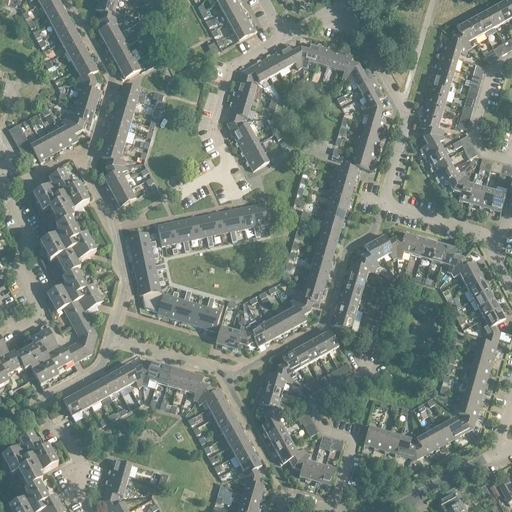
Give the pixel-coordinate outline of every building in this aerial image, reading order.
[(59,0),(52,0),(40,7),(45,16),(61,8),(58,2),(60,1),(59,0)] [(141,0),(135,0),(132,2),(140,9),(145,6),(142,1),(141,0)] [(237,3),(235,0),(227,0),(218,5),(223,15),(239,6),(241,5),(239,2),(237,3)] [(511,0),(510,0),(508,2),(506,0),(503,2),(504,4),(511,18),(511,0)] [(116,8),(99,3),(97,9),(95,8),(94,13),(102,15),(100,23),(119,21),(121,16),(114,15),(116,8)] [(511,19),(511,18),(504,4),(498,7),(497,5),(493,7),(494,9),(503,25),(511,19)] [(243,13),(239,6),(223,15),(228,24),(244,16),(246,15),(245,11),(243,13)] [(63,7),(61,8),(45,16),(50,26),(66,17),(63,11),(65,10),(63,7)] [(503,25),(494,9),(489,12),(488,10),(484,12),(485,14),(494,30),(503,25)] [(495,33),(494,30),(485,14),(479,17),(478,16),(474,17),(475,19),(484,35),(486,38),(495,33)] [(68,16),(66,17),(50,26),(56,35),(72,26),(69,21),(70,20),(68,16)] [(248,22),(244,16),(228,24),(233,34),(249,25),(251,24),(250,21),(248,22)] [(484,35),(475,19),(470,23),(469,21),(465,23),(466,25),(475,40),(484,35)] [(121,25),(119,21),(100,23),(104,31),(98,34),(101,40),(100,41),(102,45),(103,44),(120,35),(116,28),(121,25)] [(73,25),(72,26),(56,35),(61,45),(77,36),(74,30),(76,29),(73,25)] [(253,31),(249,25),(233,34),(239,44),(255,35),(257,33),(255,30),(253,31)] [(475,40),(466,25),(460,28),(459,26),(455,28),(460,36),(452,40),(467,52),(471,50),(468,44),(475,40)] [(79,35),(77,36),(61,45),(66,54),(82,45),(79,40),(81,39),(79,35)] [(125,44),(120,35),(103,44),(107,49),(105,50),(107,54),(109,53),(125,44)] [(467,52),(452,40),(450,48),(441,46),(440,49),(442,50),(440,57),(458,62),(460,55),(466,57),(467,52)] [(84,44),(82,45),(66,54),(71,64),(87,55),(84,49),(86,48),(84,44)] [(130,54),(125,44),(109,53),(112,59),(110,60),(112,64),(114,63),(130,54)] [(219,54),(214,45),(208,48),(213,58),(219,54)] [(286,50),(280,53),(288,69),(295,66),(298,72),(302,69),(300,50),(293,54),(288,46),(285,48),(286,50)] [(308,52),(300,50),(302,69),(306,71),(308,64),(316,66),(321,49),(321,47),(318,46),(317,48),(310,46),(308,52)] [(328,51),(321,49),(316,66),(326,69),(331,52),(332,50),(328,49),(328,51)] [(276,55),(270,59),(279,75),(288,69),(280,53),(278,52),(275,53),(276,55)] [(338,54),(331,52),(326,69),(336,72),(342,55),(342,53),(339,52),(338,54)] [(89,54),(87,55),(71,64),(76,73),(92,64),(89,59),(91,58),(89,54)] [(135,63),(130,54),(114,63),(117,68),(115,69),(117,73),(119,72),(135,63)] [(348,57),(342,55),(336,72),(344,74),(342,81),(346,82),(358,67),(350,64),(353,56),(349,55),(348,57)] [(439,60),(437,67),(455,73),(458,62),(440,57),(438,56),(437,60),(439,60)] [(267,60),(261,64),(269,80),(279,75),(270,59),(269,57),(266,58),(267,60)] [(258,66),(242,74),(253,84),(258,81),(260,85),(269,80),(261,64),(260,62),(257,64),(258,66)] [(94,63),(92,64),(76,73),(79,78),(73,81),(76,87),(96,85),(92,77),(97,74),(94,68),(96,67),(94,63)] [(140,73),(135,63),(119,72),(122,78),(120,79),(122,82),(124,81),(124,82),(140,73)] [(362,74),(358,67),(346,82),(348,86),(354,83),(358,90),(373,81),(375,80),(374,77),(372,78),(368,71),(362,74)] [(436,71),(434,78),(452,83),(455,73),(437,67),(435,67),(434,70),(436,71)] [(253,84),(242,74),(239,85),(236,84),(235,87),(238,88),(236,95),(253,100),(256,89),(252,88),(253,84)] [(433,81),(431,88),(449,93),(452,83),(434,78),(432,77),(431,80),(433,81)] [(377,87),(373,81),(358,90),(363,99),(379,90),(381,89),(379,86),(377,87)] [(93,93),(96,85),(76,87),(75,91),(81,93),(79,100),(97,105),(98,99),(101,100),(102,95),(93,93)] [(140,92),(123,87),(121,94),(119,93),(118,97),(120,98),(137,103),(140,92)] [(430,91),(428,98),(446,103),(449,93),(431,88),(429,88),(428,91),(430,91)] [(382,97),(379,90),(363,99),(366,106),(361,109),(362,113),(382,111),(378,103),(386,99),(384,96),(382,97)] [(235,98),(233,105),(250,110),(253,100),(236,95),(233,94),(233,98),(235,98)] [(137,103),(120,98),(118,104),(116,104),(115,108),(117,108),(134,113),(137,103)] [(427,102),(425,109),(442,114),(446,103),(428,98),(426,98),(425,101),(427,102)] [(467,99),(464,109),(471,111),(474,101),(468,99),(467,99)] [(97,105),(79,100),(76,111),(94,116),(95,110),(97,110),(99,106),(97,105)] [(232,109),(227,126),(241,124),(243,120),(247,121),(250,110),(233,105),(231,105),(230,108),(232,109)] [(134,113),(117,108),(115,115),(113,114),(112,118),(113,119),(131,124),(134,113)] [(424,112),(422,119),(439,124),(442,114),(425,109),(423,108),(422,112),(424,112)] [(94,116),(76,111),(74,118),(68,116),(67,120),(82,133),(84,125),(91,126),(92,120),(95,120),(96,116),(94,116)] [(380,118),(382,111),(362,113),(361,117),(368,119),(366,126),(383,131),(385,132),(386,129),(384,128),(386,121),(380,118)] [(425,132),(423,140),(442,138),(444,133),(437,132),(439,124),(422,119),(420,118),(419,122),(421,123),(419,130),(425,132)] [(131,124),(113,119),(112,125),(110,124),(109,128),(110,129),(128,134),(131,124)] [(82,133),(67,120),(63,123),(66,128),(59,132),(68,148),(69,150),(72,148),(71,146),(77,143),(74,137),(82,133)] [(244,129),(241,124),(227,126),(232,136),(230,137),(232,140),(233,139),(237,145),(253,136),(247,127),(244,129)] [(383,131),(366,126),(363,137),(380,142),(382,142),(383,139),(381,138),(383,131)] [(22,132),(19,127),(8,132),(11,137),(22,132)] [(128,134),(110,129),(109,135),(107,135),(106,139),(107,139),(125,144),(128,134)] [(25,137),(22,132),(11,137),(14,143),(25,137)] [(68,148),(59,132),(50,137),(58,153),(59,155),(62,153),(61,151),(68,148)] [(258,146),(253,136),(237,145),(235,146),(237,149),(239,148),(242,154),(258,146)] [(27,142),(25,137),(14,143),(17,148),(27,142)] [(58,153),(50,137),(40,142),(49,158),(50,160),(53,159),(52,157),(58,153)] [(380,142),(363,137),(360,147),(377,152),(379,153),(380,149),(378,149),(380,142)] [(444,142),(442,138),(423,140),(427,147),(419,152),(421,155),(423,154),(426,160),(442,152),(439,145),(444,142)] [(125,144),(107,139),(106,146),(104,145),(102,149),(104,150),(122,155),(125,144)] [(466,139),(459,143),(464,152),(471,148),(466,139)] [(30,147),(27,142),(17,148),(20,153),(30,147)] [(49,158),(40,142),(30,148),(33,153),(39,164),(40,166),(43,164),(42,162),(49,158)] [(263,155),(258,146),(242,154),(240,156),(242,158),(244,157),(247,164),(263,155)] [(30,148),(30,147),(20,153),(22,158),(27,155),(33,153),(30,148)] [(377,152),(360,147),(357,157),(374,162),(376,163),(377,159),(375,159),(377,152)] [(471,148),(464,152),(469,161),(477,157),(471,148)] [(122,155),(104,150),(103,156),(101,155),(99,160),(108,162),(105,170),(125,168),(126,164),(120,162),(122,155)] [(447,161),(442,152),(426,160),(425,161),(426,165),(428,164),(432,170),(447,161)] [(269,165),(263,155),(247,164),(245,165),(247,168),(249,167),(253,174),(269,165)] [(374,162),(357,157),(354,168),(371,173),(373,173),(374,170),(372,169),(374,162)] [(453,171),(447,161),(432,170),(430,171),(432,174),(433,173),(437,179),(453,171)] [(473,163),(463,175),(465,178),(468,174),(474,166),(473,163)] [(490,171),(490,172),(500,175),(503,168),(492,165),(490,171)] [(358,172),(340,167),(337,178),(355,183),(357,177),(359,177),(360,173),(358,173),(358,172)] [(459,167),(453,171),(437,179),(435,181),(437,184),(439,183),(442,189),(448,186),(452,193),(465,178),(463,175),(459,167)] [(127,172),(125,168),(105,170),(110,178),(104,181),(107,187),(105,188),(107,192),(109,191),(125,182),(121,175),(127,172)] [(63,172),(48,180),(51,186),(33,196),(43,214),(49,211),(58,228),(70,222),(73,220),(68,211),(72,209),(74,212),(89,204),(79,186),(73,189),(63,172)] [(355,183),(337,178),(334,188),(352,193),(354,187),(356,188),(357,183),(355,183)] [(469,179),(465,178),(452,193),(460,195),(458,204),(461,205),(462,203),(469,205),(474,188),(467,186),(469,179)] [(130,191),(125,182),(109,191),(112,196),(110,197),(112,201),(114,200),(130,191)] [(354,194),(352,193),(334,188),(331,198),(349,203),(351,197),(353,198),(354,194)] [(485,191),(474,188),(469,205),(469,207),(472,208),(473,206),(480,208),(485,191)] [(136,201),(130,191),(114,200),(117,206),(115,207),(117,211),(119,210),(136,201)] [(495,194),(485,191),(480,208),(479,210),(482,211),(483,209),(490,211),(495,194)] [(506,197),(495,194),(490,211),(490,213),(493,214),(493,212),(501,214),(506,197)] [(351,204),(349,203),(331,198),(328,209),(346,214),(347,208),(350,208),(351,204)] [(264,206),(251,208),(256,229),(268,226),(264,206)] [(251,208),(240,211),(244,231),(256,229),(251,208)] [(346,214),(328,209),(325,219),(343,224),(344,218),(346,219),(348,215),(346,214)] [(240,211),(228,213),(232,234),(244,231),(240,211)] [(228,213),(216,215),(220,236),(232,234),(228,213)] [(216,215),(204,218),(209,239),(220,236),(216,215)] [(204,218),(193,220),(197,241),(209,239),(204,218)] [(343,224),(325,219),(322,230),(340,235),(341,228),(344,229),(345,225),(343,224)] [(193,220),(181,223),(185,244),(197,241),(193,220)] [(80,239),(70,222),(58,228),(55,230),(58,236),(40,246),(49,264),(56,261),(65,278),(77,272),(80,270),(75,261),(79,259),(81,262),(96,254),(86,236),(80,239)] [(181,223),(169,225),(173,246),(185,244),(181,223)] [(169,225),(157,228),(161,249),(173,246),(169,225)] [(342,235),(340,235),(322,230),(319,240),(337,245),(338,239),(341,239),(342,235)] [(148,234),(127,239),(130,251),(151,247),(150,244),(148,234)] [(403,242),(395,240),(397,260),(401,261),(403,254),(410,257),(415,239),(409,237),(409,235),(405,234),(403,242)] [(416,237),(415,239),(410,257),(420,260),(426,242),(419,240),(420,238),(416,237)] [(373,242),(374,244),(383,260),(390,256),(393,262),(397,260),(395,240),(387,244),(384,238),(378,242),(377,240),(373,242)] [(339,246),(337,245),(319,240),(316,250),(334,255),(335,249),(337,250),(339,246)] [(426,240),(426,242),(420,260),(431,263),(436,245),(430,243),(430,241),(426,240)] [(437,243),(436,245),(431,263),(441,266),(446,248),(440,246),(441,244),(437,243)] [(383,260),(374,244),(369,247),(368,245),(363,247),(368,255),(360,259),(376,271),(379,269),(376,263),(383,260)] [(447,246),(446,248),(441,266),(449,268),(447,274),(451,276),(463,260),(455,258),(457,251),(450,249),(451,247),(447,246)] [(151,247),(130,251),(132,263),(153,258),(153,256),(151,247)] [(336,256),(334,255),(316,250),(313,261),(331,266),(332,260),(334,260),(336,256)] [(153,258),(132,263),(135,274),(155,270),(155,268),(154,261),(153,258)] [(376,271),(360,259),(358,267),(351,266),(349,272),(347,271),(346,275),(348,276),(366,281),(368,274),(374,276),(376,271)] [(467,268),(463,260),(451,276),(453,279),(459,276),(463,283),(479,274),(476,268),(478,267),(475,263),(467,268)] [(333,266),(331,266),(313,261),(310,271),(327,276),(329,270),(331,271),(333,266)] [(155,270),(135,274),(137,286),(158,282),(156,272),(155,270)] [(330,277),(327,276),(310,271),(307,281),(324,286),(326,280),(328,281),(330,277)] [(87,289),(77,272),(65,278),(62,279),(65,285),(47,296),(56,314),(63,310),(72,328),(87,320),(82,311),(86,309),(88,312),(103,303),(93,285),(87,289)] [(481,273),(479,274),(463,283),(468,292),(484,283),(481,278),(483,277),(481,273)] [(366,281),(348,276),(346,282),(344,282),(343,286),(345,286),(363,292),(366,281)] [(327,287),(324,286),(307,281),(304,292),(322,297),(323,291),(325,291),(327,287)] [(158,282),(137,286),(140,298),(160,294),(160,293),(158,284),(158,282)] [(486,282),(484,283),(468,292),(473,302),(489,293),(486,287),(488,286),(486,282)] [(363,292),(345,286),(343,293),(341,292),(340,296),(342,297),(360,302),(363,292)] [(324,297),(322,297),(304,292),(302,299),(296,297),(294,302),(310,314),(312,306),(318,308),(320,301),(323,302),(324,297)] [(491,292),(489,293),(473,302),(479,311),(495,303),(491,297),(493,296),(491,292)] [(160,294),(140,298),(142,298),(144,310),(157,314),(156,316),(157,316),(163,296),(160,294)] [(163,296),(157,316),(169,320),(175,299),(172,299),(163,296)] [(360,302),(342,297),(340,303),(338,303),(337,307),(339,307),(357,312),(360,302)] [(175,299),(169,320),(180,323),(186,303),(184,302),(177,300),(175,299)] [(310,314),(294,302),(291,304),(294,310),(287,313),(296,329),(302,326),(303,328),(307,326),(302,318),(310,314)] [(496,302),(495,303),(479,311),(484,321),(500,312),(497,306),(498,305),(496,302)] [(186,303),(180,323),(192,327),(198,306),(186,303)] [(198,306),(192,327),(203,330),(209,309),(198,306)] [(357,312),(339,307),(337,314),(335,313),(334,317),(336,318),(354,323),(357,312)] [(209,309),(203,330),(215,333),(221,313),(209,309)] [(502,311),(500,312),(484,321),(479,323),(483,330),(482,331),(486,338),(498,341),(500,336),(495,327),(505,322),(502,316),(504,315),(502,311)] [(296,329),(287,313),(278,318),(286,334),(292,331),(293,333),(297,331),(296,329)] [(287,336),(286,334),(278,318),(268,324),(277,340),(283,336),(284,338),(287,336)] [(354,323),(336,318),(334,324),(332,323),(331,327),(333,328),(350,333),(354,323)] [(97,337),(87,320),(72,328),(78,339),(77,344),(66,351),(72,362),(74,366),(80,362),(91,356),(97,337)] [(278,342),(277,340),(268,324),(259,329),(267,345),(273,342),(274,344),(278,342)] [(249,327),(245,329),(247,349),(254,344),(257,350),(264,347),(265,349),(268,347),(267,345),(259,329),(252,332),(249,327)] [(239,334),(231,332),(226,349),(233,351),(232,353),(236,355),(239,346),(247,349),(245,329),(241,328),(239,334)] [(221,329),(216,346),(222,348),(221,350),(226,351),(226,349),(231,332),(221,329)] [(58,351),(48,332),(30,342),(33,348),(16,357),(22,369),(24,373),(33,368),(35,372),(32,373),(40,388),(58,379),(55,372),(72,362),(66,351),(64,348),(58,351)] [(319,337),(320,339),(328,355),(338,349),(329,333),(323,336),(322,335),(319,337)] [(328,355),(320,339),(314,342),(313,340),(309,342),(310,344),(319,360),(328,355)] [(9,358),(0,341),(0,389),(9,385),(5,379),(22,369),(16,357),(11,349),(14,355),(9,358)] [(497,348),(479,343),(476,353),(494,358),(496,359),(497,355),(495,355),(497,348)] [(319,360),(310,344),(305,347),(304,345),(300,347),(301,349),(310,365),(319,360)] [(310,365),(301,349),(295,352),(294,350),(290,352),(291,354),(300,370),(310,365)] [(494,358),(476,353),(473,363),(491,368),(493,369),(494,366),(492,365),(494,358)] [(300,370),(291,354),(286,358),(285,356),(280,358),(285,366),(277,370),(293,382),(297,380),(293,374),(300,370)] [(149,370),(141,368),(143,388),(147,389),(149,382),(156,385),(161,367),(155,365),(156,363),(152,362),(151,364),(149,370)] [(491,368),(473,363),(470,374),(488,379),(490,379),(491,376),(489,376),(491,368)] [(162,365),(161,367),(156,385),(167,388),(172,370),(165,368),(166,366),(162,365)] [(119,370),(120,372),(129,387),(135,384),(139,390),(143,388),(141,368),(133,372),(130,366),(124,369),(123,368),(119,370)] [(172,368),(172,370),(167,388),(177,391),(182,373),(176,372),(176,369),(172,368)] [(293,382),(277,370),(275,378),(269,376),(267,383),(265,382),(263,386),(265,387),(283,392),(285,385),(291,386),(293,382)] [(183,371),(182,373),(177,391),(188,394),(193,376),(186,375),(187,372),(183,371)] [(129,387),(120,372),(114,375),(113,373),(109,375),(111,377),(119,393),(129,387)] [(193,374),(193,376),(188,394),(195,396),(193,402),(197,403),(209,388),(201,386),(203,380),(196,378),(197,375),(193,374)] [(488,379),(470,374),(467,384),(485,389),(487,390),(488,387),(486,386),(488,379)] [(119,393),(111,377),(105,380),(104,378),(100,380),(101,382),(110,398),(119,393)] [(110,398),(101,382),(95,385),(94,383),(91,385),(92,387),(100,403),(110,398)] [(485,389),(467,384),(464,395),(482,400),(484,400),(485,397),(483,396),(485,389)] [(100,403),(92,387),(86,390),(85,388),(81,390),(82,392),(91,408),(100,403)] [(283,392),(265,387),(264,393),(262,392),(260,397),(263,397),(280,402),(283,392)] [(214,396),(209,388),(197,403),(199,407),(205,404),(209,411),(225,402),(221,397),(223,396),(221,392),(219,393),(214,396)] [(91,408),(82,392),(76,396),(75,394),(72,396),(73,398),(81,413),(91,408)] [(462,405),(479,410),(481,410),(482,407),(480,407),(482,400),(464,395),(459,393),(456,403),(462,405)] [(280,402),(263,397),(261,403),(259,403),(257,407),(266,410),(263,418),(283,415),(284,411),(278,410),(280,402)] [(302,402),(300,408),(307,410),(310,400),(301,397),(300,401),(302,402)] [(81,413),(73,398),(67,401),(66,399),(62,401),(63,403),(72,419),(81,413)] [(227,401),(225,402),(209,411),(214,420),(230,412),(227,406),(229,405),(227,401)] [(479,410),(462,405),(459,416),(463,417),(461,421),(473,431),(476,420),(478,421),(479,418),(477,417),(479,410)] [(232,411),(230,412),(214,420),(220,430),(235,421),(232,416),(234,414),(232,411)] [(285,419),(283,415),(263,418),(268,425),(262,428),(265,434),(263,435),(265,439),(267,438),(283,429),(279,422),(285,419)] [(308,415),(298,421),(301,426),(303,425),(305,429),(313,425),(308,415)] [(237,420),(235,421),(220,430),(225,439),(240,431),(237,425),(239,424),(237,420)] [(445,425),(454,441),(455,443),(458,441),(457,440),(473,431),(461,421),(457,424),(455,420),(445,425)] [(454,441),(445,425),(436,431),(444,446),(446,448),(448,447),(447,445),(454,441)] [(288,439),(283,429),(267,438),(270,444),(268,445),(270,448),(272,447),(288,439)] [(367,447),(374,450),(379,432),(369,429),(364,446),(364,447),(364,449),(367,450),(367,447)] [(242,430),(240,431),(225,439),(230,449),(246,440),(242,434),(244,433),(242,430)] [(444,446),(436,431),(426,436),(435,452),(436,453),(439,452),(438,450),(444,446)] [(390,435),(379,432),(374,450),(374,452),(377,453),(377,451),(385,453),(390,435)] [(42,452),(32,435),(17,443),(22,452),(18,454),(16,451),(1,459),(11,477),(18,474),(27,491),(39,484),(47,480),(46,480),(42,482),(39,477),(58,467),(48,449),(42,452)] [(400,438),(390,435),(385,453),(384,455),(387,456),(388,454),(395,456),(400,438)] [(435,452),(426,436),(416,441),(418,445),(414,447),(416,462),(425,457),(426,459),(429,457),(428,455),(435,452)] [(323,438),(319,449),(329,452),(333,441),(323,438)] [(411,441),(400,438),(395,456),(394,458),(398,459),(398,457),(416,462),(414,447),(410,446),(411,441)] [(248,439),(246,440),(230,449),(235,458),(251,450),(248,444),(250,443),(248,439)] [(293,448),(288,439),(272,447),(276,453),(274,454),(276,458),(278,457),(293,448)] [(253,448),(251,450),(235,458),(241,468),(256,459),(253,453),(255,452),(253,448)] [(297,455),(293,448),(278,457),(281,463),(279,464),(281,468),(289,464),(293,471),(305,455),(303,452),(297,455)] [(309,457),(305,455),(293,471),(301,473),(299,480),(305,482),(305,484),(309,485),(309,483),(315,465),(307,463),(309,457)] [(258,458),(256,459),(241,468),(244,474),(238,477),(240,481),(260,480),(256,472),(262,469),(258,463),(260,462),(258,458)] [(113,466),(111,473),(128,478),(132,468),(114,462),(114,463),(112,462),(111,465),(113,466)] [(325,468),(315,465),(309,483),(316,485),(315,487),(319,488),(320,486),(325,468)] [(336,471),(325,468),(320,486),(326,488),(326,490),(330,491),(330,489),(336,471)] [(110,476),(108,483),(125,488),(128,478),(111,473),(109,473),(108,476),(110,476)] [(161,476),(158,486),(165,489),(168,478),(161,476)] [(257,487),(260,480),(240,481),(239,486),(245,488),(243,495),(261,500),(262,494),(265,494),(266,490),(264,490),(264,489),(257,487)] [(107,487),(102,504),(117,503),(118,498),(122,499),(125,488),(108,483),(106,483),(105,486),(107,487)] [(49,502),(39,484),(27,491),(9,501),(9,502),(24,493),(29,501),(25,504),(24,501),(3,511),(4,511),(9,510),(10,511),(62,511),(55,498),(49,502)] [(511,487),(511,485),(500,490),(509,506),(511,503),(511,487)] [(497,487),(491,490),(496,500),(502,496),(497,487)] [(225,490),(220,488),(217,498),(222,500),(240,505),(257,510),(259,504),(262,505),(263,501),(261,500),(243,495),(241,503),(230,499),(231,495),(225,493),(225,490)] [(457,495),(454,490),(439,499),(442,503),(440,505),(443,511),(450,511),(460,506),(455,497),(457,495)] [(119,507),(117,503),(102,504),(106,511),(126,511),(123,505),(119,507)]
